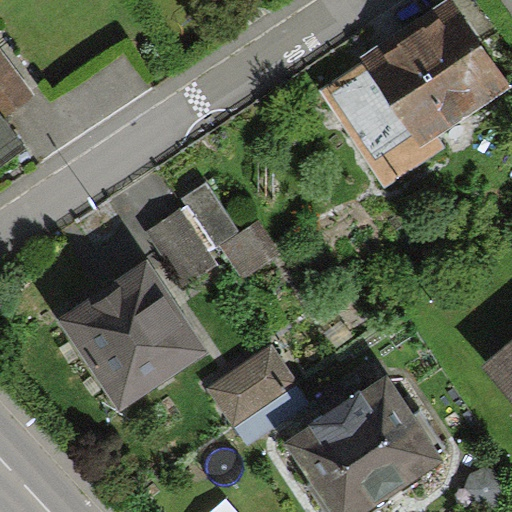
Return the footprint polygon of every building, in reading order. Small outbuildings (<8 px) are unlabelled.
[(509,91),(457,3),(369,55),(421,143),(509,91)] [(31,87),(0,45),(0,94),(7,104),(31,87)] [(0,144),(20,130),(0,102),(0,144)] [(205,180),(185,194),(216,238),(236,224),(205,180)] [(198,335),(144,254),(68,305),(121,386),(198,335)] [(511,338),(492,356),(511,378),(511,338)] [(271,345),(207,384),(227,416),(291,377),(271,345)] [(385,370),(295,429),(340,499),(431,441),(385,370)]
